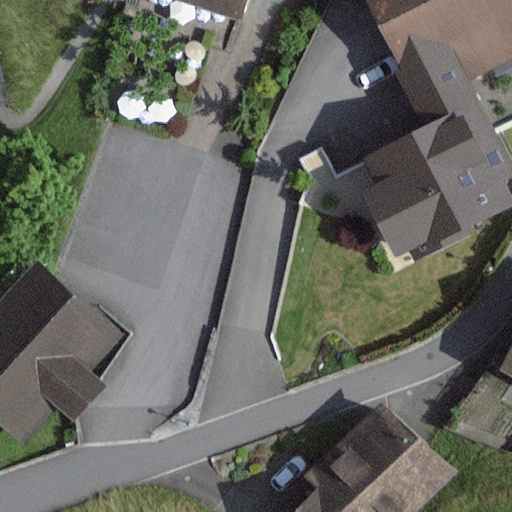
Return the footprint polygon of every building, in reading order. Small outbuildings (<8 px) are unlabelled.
[(175,0),(245,24),(253,0),(175,0)] [(511,0),(366,0),(402,70),(397,73),(427,133),(486,103),(475,81),(511,62),(511,0)] [(511,154),(486,103),(427,133),(368,162),(380,185),(368,192),(400,256),(415,249),(421,261),(475,233),(473,228),(511,208),(511,190),(508,182),(511,179),(511,154)] [(124,334),(40,260),(0,304),(0,423),(26,447),(60,409),(77,423),(109,386),(92,371),(124,334)] [(420,511),(457,473),(384,404),(309,478),(324,492),(304,511),(420,511)]
